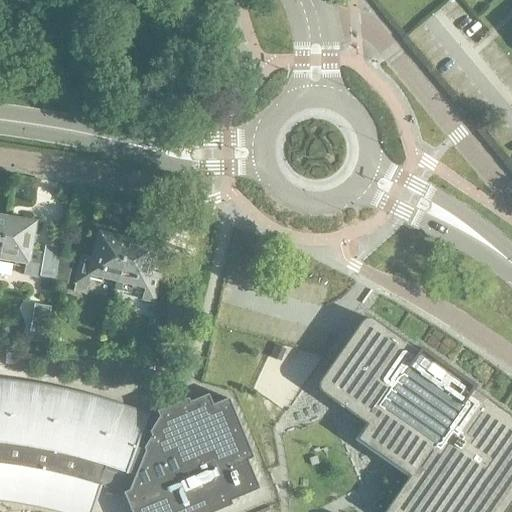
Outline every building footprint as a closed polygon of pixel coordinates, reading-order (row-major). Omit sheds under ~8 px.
[(6,215),(0,250),(0,262),(23,267),(22,275),(36,277),(40,253),(29,251),(34,223),(20,221),(21,217),(6,215)] [(72,292),(85,294),(88,279),(101,281),(102,276),(117,280),(128,239),(110,234),(109,237),(98,234),(91,263),(81,261),(72,292)] [(128,239),(117,280),(132,283),(131,289),(143,292),(141,299),(153,301),(159,279),(148,277),(155,248),(144,245),(145,243),(128,239)] [(161,305),(156,328),(172,331),(177,310),(161,305)] [(511,418),(472,390),(474,387),(420,349),(417,352),(385,329),(373,321),(371,320),(369,319),(367,319),(366,319),(364,319),(362,320),(361,321),(360,322),(358,325),(341,350),(332,363),(319,380),(318,382),(318,384),(317,385),(317,387),(318,388),(318,390),(319,391),(320,393),(321,394),(323,395),(366,425),(355,440),(408,477),(383,511),(503,511),(511,500),(511,418)] [(172,331),(156,328),(148,362),(164,366),(172,331)] [(149,413),(147,413),(147,416),(111,404),(76,395),(39,387),(0,381),(0,500),(11,502),(36,506),(60,511),(92,511),(100,486),(122,493),(129,511),(215,511),(231,505),(230,502),(258,489),(246,461),(252,458),(227,398),(211,405),(207,394),(188,402),(187,398),(156,411),(156,412),(149,415),(149,413)] [(383,511),(403,484),(393,477),(372,507),(379,511),(383,511)]
